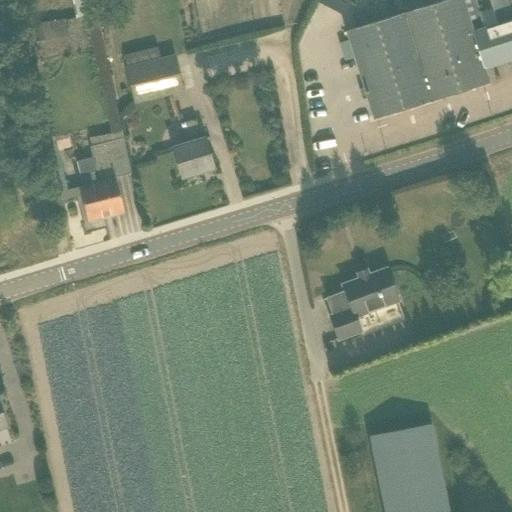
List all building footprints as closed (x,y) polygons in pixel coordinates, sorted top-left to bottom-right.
[(94,0),(72,0),(76,18),(97,13),(94,0)] [(346,31),(374,120),(489,84),(484,68),(511,58),(511,20),(483,30),(473,33),(462,0),(444,0),(425,6),(346,31)] [(511,0),(423,0),(425,6),(444,0),(462,0),(473,33),(483,30),(473,0),(507,0),(511,14),(511,0)] [(174,57),(127,68),(135,102),(183,90),(174,57)] [(182,178),(213,168),(204,139),(202,139),(196,119),(181,124),(187,144),(172,148),(182,178)] [(98,182),(82,186),(78,187),(87,222),(124,212),(115,178),(131,174),(123,138),(90,147),(93,158),(92,158),(98,182)] [(398,300),(386,269),(367,276),(367,277),(361,280),(360,278),(342,285),(345,291),(322,300),(338,340),(361,331),(355,316),(398,300)] [(448,511),(431,424),(369,436),(384,511),(448,511)]
